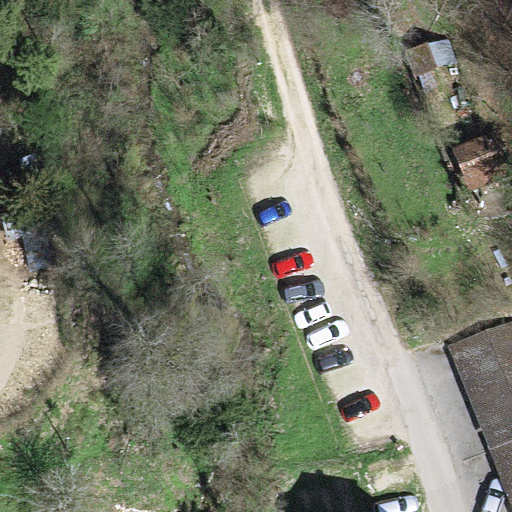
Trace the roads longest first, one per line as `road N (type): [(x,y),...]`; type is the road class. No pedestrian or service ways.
road 1 (track): [(379,332),(319,183),(268,0)]
road 2 (residential): [(449,511),(430,440),(379,332)]
